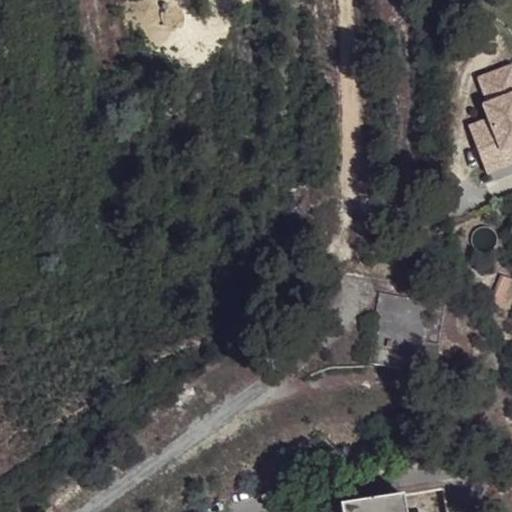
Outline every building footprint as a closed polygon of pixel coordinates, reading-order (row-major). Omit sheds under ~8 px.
[(511,94),(511,85),(505,68),(498,71),(509,96),(511,94)] [(511,103),(509,96),(498,71),(472,82),(483,107),(478,109),(484,123),(464,131),(484,176),(505,167),(499,152),(511,146),(511,103)] [(511,163),(511,146),(499,152),(505,167),(511,163)] [(506,279),(497,276),(487,298),(496,303),(506,279)] [(380,293),(369,362),(434,374),(440,344),(425,341),(431,302),(380,293)] [(404,511),(403,498),(339,509),(339,511),(404,511)]
